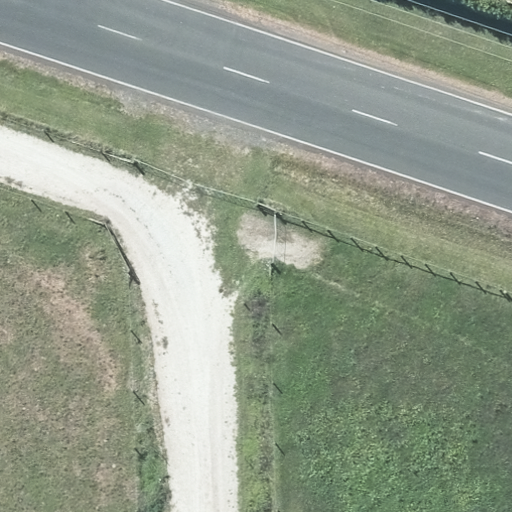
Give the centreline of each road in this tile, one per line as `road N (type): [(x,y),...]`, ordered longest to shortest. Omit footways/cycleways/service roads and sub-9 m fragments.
road 1 (tertiary): [(511,165),(21,0)]
road 2 (track): [(0,149),(65,174),(146,223),(187,283),(213,411),(217,511)]
